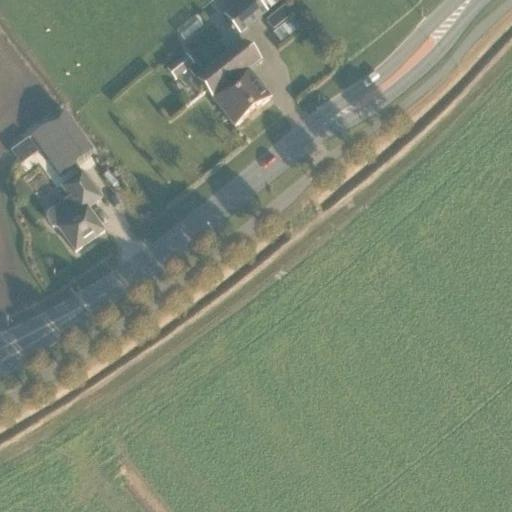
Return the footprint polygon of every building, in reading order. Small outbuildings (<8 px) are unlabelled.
[(269,14),(257,0),(245,0),(224,18),(241,38),(269,14)] [(286,5),(268,20),(275,29),(293,14),(286,5)] [(261,64),(245,44),(197,82),(235,129),(271,100),(249,73),(261,64)] [(195,67),(186,57),(167,72),(175,83),(190,71),(195,67)] [(195,67),(190,71),(196,79),(202,74),(196,66),(195,67)] [(65,115),(33,138),(37,145),(61,178),(93,154),(68,119),(65,115)] [(59,231),(76,255),(104,234),(87,210),(101,201),(82,175),(62,189),(70,200),(48,216),(47,222),(53,230),(59,231)]
